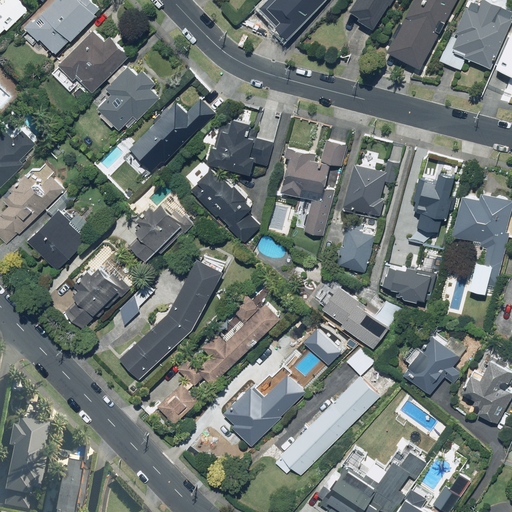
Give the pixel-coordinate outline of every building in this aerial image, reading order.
[(0,30),(24,8),(16,0),(3,0),(0,3),(0,30)] [(56,0),(36,20),(34,18),(25,26),(39,40),(41,37),(56,53),(71,39),(71,40),(96,15),(94,12),(99,7),(92,0),(56,0)] [(286,43),(328,0),(265,0),(255,10),(272,27),(271,28),(286,43)] [(391,5),(393,0),(356,0),(351,10),(375,24),(387,3),(391,5)] [(420,68),(456,0),(414,0),(387,50),(420,68)] [(491,68),(511,19),(511,11),(485,0),(469,0),(458,26),(461,28),(453,48),(447,45),(441,59),(461,68),(466,57),(491,68)] [(89,94),(128,56),(109,36),(106,39),(95,29),(60,63),(61,64),(54,71),(72,90),(79,83),(89,94)] [(511,30),(496,67),(511,74),(511,30)] [(139,119),(160,96),(151,87),(156,82),(142,70),(138,74),(128,65),(106,89),(111,93),(98,108),(121,130),(134,115),(139,119)] [(166,160),(199,127),(201,129),(217,112),(215,111),(201,97),(187,111),(177,101),(123,156),(143,175),(152,165),(155,168),(164,158),(166,160)] [(207,161),(250,172),(254,160),(268,163),(274,142),(247,135),(251,123),(233,118),(229,132),(218,129),(214,146),(211,146),(207,161)] [(0,186),(18,168),(14,163),(30,147),(15,132),(7,140),(0,133),(0,186)] [(325,234),(335,189),(323,186),(328,163),(341,166),(347,143),(325,138),(320,160),(305,156),(306,150),(284,145),(281,156),(285,157),(278,189),(311,197),(304,229),(325,234)] [(393,182),(398,161),(388,159),(385,170),(354,162),(343,204),(376,213),(385,180),(393,182)] [(256,201),(213,163),(190,189),(248,240),(264,222),(249,209),(256,201)] [(448,214),(455,175),(441,172),(440,178),(436,177),(436,181),(423,178),(419,201),(424,202),(419,225),(440,229),(443,213),(448,214)] [(0,235),(8,243),(64,188),(52,176),(38,190),(32,184),(34,183),(25,174),(9,190),(18,199),(0,216),(0,235)] [(460,192),(452,233),(480,239),(479,244),(486,245),(482,261),(475,260),(470,288),(485,291),(487,281),(496,283),(504,244),(507,245),(510,230),(507,230),(511,206),(511,197),(482,191),(481,197),(460,192)] [(185,225),(164,202),(155,209),(152,206),(136,221),(139,224),(134,228),(139,235),(130,244),(146,261),(185,225)] [(60,209),(28,240),(57,269),(86,240),(69,222),(71,221),(60,209)] [(376,232),(348,224),(338,262),(366,269),(376,232)] [(224,264),(199,251),(167,316),(120,358),(138,378),(191,330),(224,264)] [(424,297),(430,273),(414,270),(414,268),(384,262),(380,283),(400,288),(399,296),(417,300),(418,296),(424,297)] [(70,314),(79,324),(91,313),(96,318),(124,293),(104,271),(97,277),(93,273),(78,286),(82,290),(74,298),(80,304),(70,314)] [(120,313),(129,322),(142,308),(140,305),(158,285),(151,279),(120,313)] [(366,303),(338,281),(320,303),(375,346),(390,328),(363,307),(366,303)] [(205,356),(209,360),(202,367),(190,355),(177,366),(194,384),(204,375),(211,382),(282,313),(267,298),(260,305),(248,292),(234,305),(238,309),(217,329),(201,344),(209,353),(205,356)] [(403,371),(430,390),(437,381),(434,379),(440,371),(455,381),(462,370),(454,364),(457,359),(425,337),(406,364),(408,365),(403,371)] [(360,345),(347,358),(360,372),(373,360),(360,345)] [(305,389),(272,355),(254,373),(261,380),(256,384),(254,381),(223,411),(234,422),(232,423),(250,442),(305,389)] [(511,373),(511,370),(490,359),(480,377),(471,372),(461,389),(475,397),(472,402),(480,406),(476,412),(498,424),(511,398),(511,389),(505,385),(511,373)] [(381,394),(361,373),(279,452),(281,455),(275,460),(286,472),(292,467),(298,473),(381,394)] [(165,396),(158,403),(174,421),(182,413),(179,410),(187,402),(190,406),(197,400),(177,379),(162,392),(165,396)] [(40,493),(47,427),(17,423),(17,431),(12,430),(10,451),(13,452),(8,498),(0,496),(0,507),(30,511),(32,492),(40,493)] [(339,472),(335,470),(319,493),(323,496),(320,500),(330,506),(327,510),(330,511),(376,511),(378,509),(383,511),(433,511),(422,504),(427,496),(412,486),(408,492),(399,486),(408,473),(415,478),(426,462),(410,451),(400,464),(394,459),(387,469),(374,460),(363,477),(344,464),(339,472)] [(58,510),(52,509),(51,511),(75,511),(82,478),(79,477),(80,470),(69,468),(67,476),(65,476),(63,483),(66,484),(65,489),(62,489),(58,510)]
